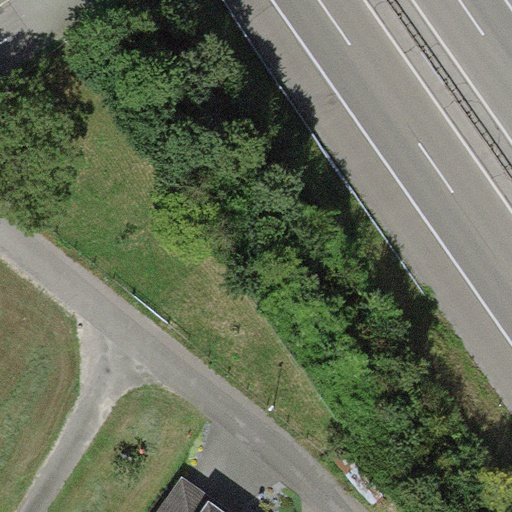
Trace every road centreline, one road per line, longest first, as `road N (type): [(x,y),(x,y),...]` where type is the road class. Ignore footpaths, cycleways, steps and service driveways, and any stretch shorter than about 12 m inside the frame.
road 1 (residential): [(0,240),(335,511)]
road 2 (motorway): [(318,0),(511,277)]
